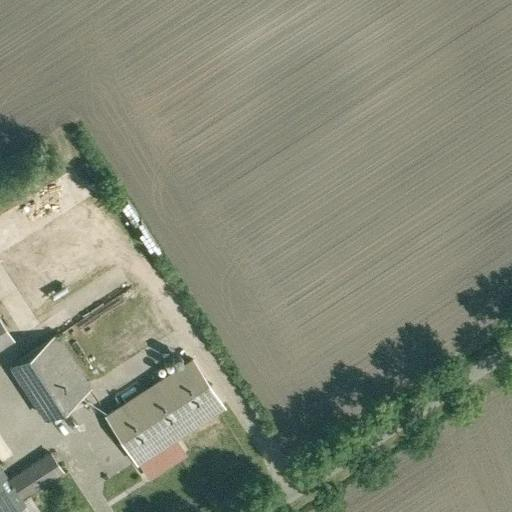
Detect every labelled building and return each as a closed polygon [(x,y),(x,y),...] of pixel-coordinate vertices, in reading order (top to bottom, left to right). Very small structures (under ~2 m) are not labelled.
[(0,324),(0,349),(12,342),(0,324)] [(52,338),(8,368),(43,419),(87,389),(52,338)] [(189,361),(106,417),(138,465),(140,464),(174,441),(222,409),(189,361)] [(184,457),(174,441),(140,464),(151,480),(184,457)] [(0,467),(0,511),(19,511),(20,511),(25,509),(20,500),(63,474),(51,454),(8,481),(0,467)]
